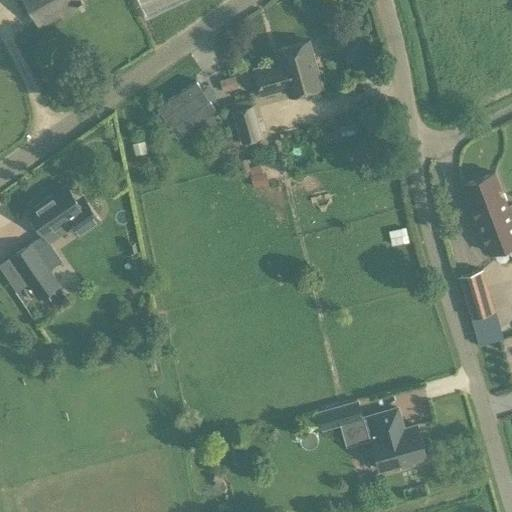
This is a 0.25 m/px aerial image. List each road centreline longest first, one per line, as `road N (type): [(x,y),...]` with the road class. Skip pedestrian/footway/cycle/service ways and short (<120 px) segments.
road 1 (unclassified): [(511,510),(433,247),(380,0)]
road 2 (unclassified): [(0,172),(242,0)]
